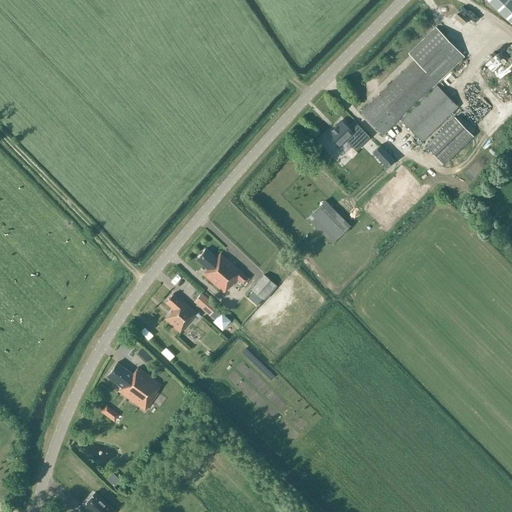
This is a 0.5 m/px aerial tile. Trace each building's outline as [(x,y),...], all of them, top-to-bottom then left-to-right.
[(511,22),(511,1),(510,0),(486,0),(511,23),(511,22)] [(382,135),(400,118),(402,116),(463,56),(435,27),(408,54),(414,60),(360,112),(382,135)] [(483,95),(507,63),(497,55),(473,88),(483,95)] [(403,117),(402,116),(400,118),(422,141),(457,107),(436,85),(403,117)] [(499,105),(495,110),(503,117),(508,112),(499,105)] [(434,137),(426,145),(444,164),(473,136),(455,117),(434,137)] [(341,121),(326,136),(337,147),(345,140),(356,151),(370,137),(357,124),(351,131),(341,121)] [(378,143),(371,150),(386,167),(394,159),(378,143)] [(451,158),(456,163),(467,153),(462,148),(451,158)] [(350,226),(325,201),(307,218),(332,243),(350,226)] [(387,217),(381,220),(385,227),(391,224),(387,217)] [(249,279),(220,253),(215,259),(204,249),(196,259),(209,270),(204,276),(222,292),(228,286),(230,287),(237,280),(243,285),(249,279)] [(275,269),(280,274),(287,267),(282,262),(275,269)] [(264,275),(251,289),(263,299),(275,285),(264,275)] [(164,319),(180,333),(195,315),(198,317),(200,315),(184,301),(183,303),(173,294),(165,302),(173,309),(164,319)] [(216,307),(201,294),(194,302),(209,315),(210,314),(216,320),(214,323),(224,333),(232,325),(214,309),(216,307)] [(146,337),(151,333),(143,325),(138,329),(146,337)] [(168,358),(172,353),(164,346),(160,351),(168,358)] [(121,387),(118,391),(145,410),(158,392),(156,391),(161,384),(137,367),(133,374),(117,363),(107,376),(121,387)] [(112,420),(118,414),(106,403),(100,409),(112,420)] [(119,480),(112,473),(106,478),(114,486),(119,480)] [(90,511),(110,511),(113,509),(94,492),(83,505),(90,511)]
